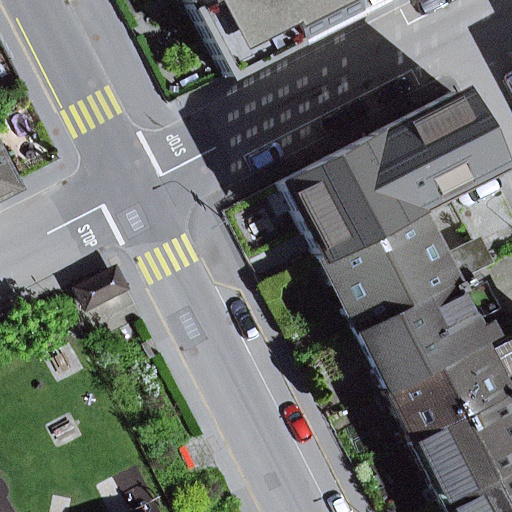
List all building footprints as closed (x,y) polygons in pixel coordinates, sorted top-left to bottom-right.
[(180,0),(221,78),(372,0),(180,0)] [(452,93),(274,185),(313,260),(408,213),(491,169),(452,93)] [(454,268),(440,275),(432,260),(408,213),(313,260),(351,335),(446,288),(452,285),(460,280),(454,268)] [(460,280),(491,264),(478,238),(432,260),(440,275),(454,268),(460,280)] [(75,291),(83,306),(121,290),(112,272),(75,291)] [(463,321),(485,311),(471,283),(455,291),(449,294),(463,321)] [(446,288),(351,335),(379,390),(474,343),(474,344),(486,337),(480,325),(468,331),(463,321),(449,294),(455,291),(452,285),(446,288)] [(474,343),(379,390),(405,442),(497,395),(496,394),(490,381),(500,376),(502,379),(511,374),(511,337),(476,355),(472,347),(475,345),(474,344),(474,343)] [(497,395),(405,442),(437,504),(511,466),(511,385),(496,394),(497,395)] [(511,511),(511,466),(437,504),(441,511),(511,511)]
